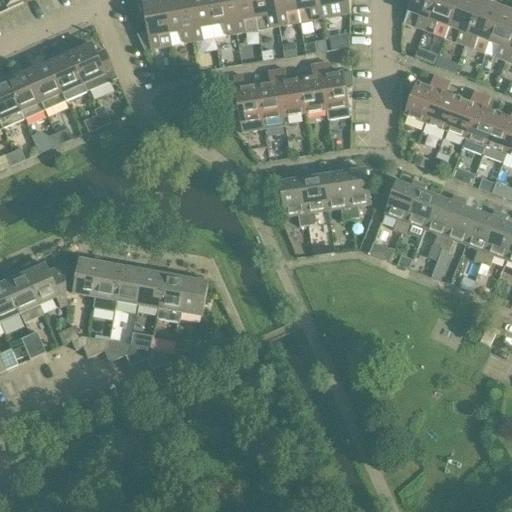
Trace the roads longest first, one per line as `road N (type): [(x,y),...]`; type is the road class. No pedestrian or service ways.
road 1 (residential): [(382,140),(387,0)]
road 2 (residential): [(154,118),(97,11)]
